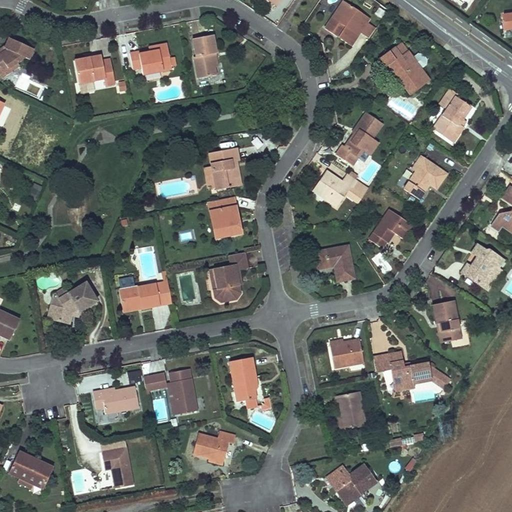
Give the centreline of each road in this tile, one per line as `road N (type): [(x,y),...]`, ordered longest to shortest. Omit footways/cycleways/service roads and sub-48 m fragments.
road 1 (residential): [(1,0),(61,28),(216,2),(313,70),(322,117),(268,197),(287,316)]
road 2 (residential): [(511,121),(391,297),(287,316)]
road 3 (residential): [(287,316),(0,367)]
road 4 (residential): [(287,316),(300,400),(261,488)]
road 5 (tertiary): [(511,77),(406,0)]
